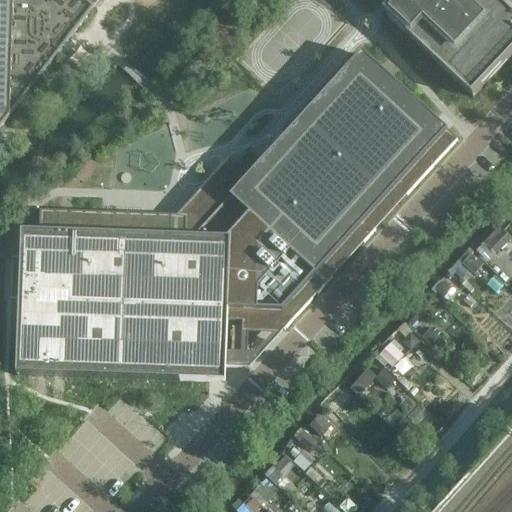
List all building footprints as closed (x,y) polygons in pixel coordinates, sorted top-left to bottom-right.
[(0,0),(0,132),(77,34),(102,0),(0,0)] [(385,17),(473,99),(511,56),(511,15),(497,1),(495,0),(400,0),(395,6),(390,11),(386,16),(385,17)] [(189,219),(215,220),(215,241),(230,242),(229,243),(226,323),(243,324),(250,324),(256,324),(262,330),(284,331),(284,332),(457,142),(447,133),(441,127),(434,121),(390,81),(389,82),(383,76),(377,70),(362,57),(353,67),(352,66),(288,137),(264,164),(250,152),(235,168),(236,168),(197,210),(189,219)] [(21,234),(21,237),(25,237),(24,245),(23,245),(23,261),(28,261),(28,274),(28,288),(27,288),(27,302),(21,302),(20,346),(21,346),(20,358),(17,358),(16,377),(35,377),(41,377),(47,378),(54,378),(59,378),(64,378),(90,379),(209,384),(209,380),(216,381),(224,381),(224,369),(226,323),(229,243),(230,242),(215,241),(215,220),(189,219),(145,217),(102,216),(72,215),(60,214),(58,214),(58,213),(47,213),(43,213),(40,213),(39,234),(21,234)] [(491,251),(496,256),(511,240),(511,239),(502,230),(492,241),(489,238),(481,246),(489,253),(491,251)] [(19,302),(17,358),(20,358),(21,346),(20,346),(21,302),(27,302),(27,288),(28,288),(28,274),(28,261),(23,261),(23,245),(24,245),(25,237),(21,237),(21,260),(13,260),(12,279),(12,301),(19,302)] [(484,267),(473,256),(466,263),(477,274),(484,267)] [(469,273),(462,267),(456,274),(462,280),(469,273)] [(504,285),(496,276),(488,284),(496,293),(504,285)] [(447,281),(436,292),(442,298),(453,287),(447,281)] [(442,307),(432,297),(424,305),(435,315),(442,307)] [(243,330),(243,324),(226,323),(224,369),(241,370),(242,364),(242,344),(243,330)] [(284,332),(284,331),(262,330),(256,324),(250,324),(243,324),(243,330),(242,344),(242,364),(241,370),(249,370),(284,332)] [(439,337),(432,329),(424,337),(432,345),(439,337)] [(405,359),(389,343),(377,355),(393,371),(405,359)] [(430,364),(417,352),(410,360),(422,372),(430,364)] [(393,380),(384,371),(375,379),(385,389),(393,380)] [(485,380),(478,374),(469,383),(475,390),(485,380)] [(346,398),(340,392),(327,405),(333,412),(346,398)] [(369,417),(350,399),(335,414),(354,433),(369,417)] [(331,428),(317,414),(306,424),(320,438),(331,428)] [(375,416),(354,438),(360,445),(381,423),(375,416)] [(315,444),(301,432),(295,440),(308,452),(315,444)] [(324,453),(316,445),(310,451),(318,459),(324,453)] [(287,457),(302,471),(308,465),(293,451),(287,457)] [(291,488),(270,468),(263,474),(285,494),(291,488)] [(328,484),(312,469),(305,476),(321,491),(328,484)] [(266,482),(256,492),(256,493),(268,505),(272,501),(279,494),(266,482)]
